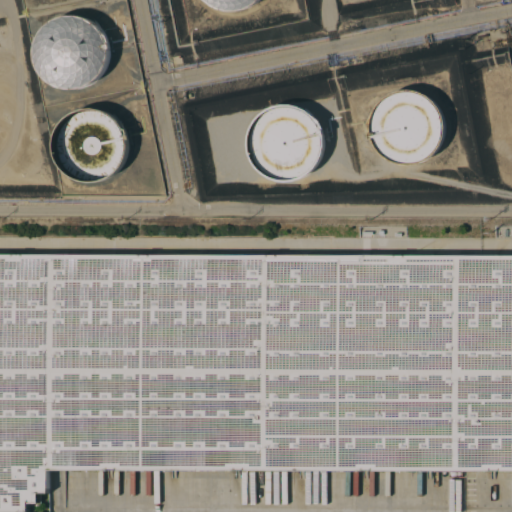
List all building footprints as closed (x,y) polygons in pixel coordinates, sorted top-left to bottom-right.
[(251,6),(245,8),(238,10),(232,10),(226,9),(220,7),(214,4),(209,1),(208,0),(258,0),(256,2),(251,6)] [(111,56),(109,63),(108,68),(104,74),(100,79),(95,83),(89,86),(83,88),(77,89),(69,89),(63,87),(57,85),(51,81),(47,77),(43,73),(40,66),(38,61),(37,54),(37,47),(39,41),(41,35),(44,29),(48,25),(53,21),(59,18),(65,15),(71,14),(79,15),(85,16),(91,19),(97,22),(101,26),(105,31),(110,36),(112,44),(113,49),(111,49),(111,56)] [(429,160),(423,163),(417,165),(411,165),(405,165),(399,164),(393,161),(388,157),(383,153),(380,148),(377,142),(375,136),(375,130),(375,124),(377,118),(379,112),(383,107),(387,102),(392,99),(398,96),(404,94),(410,94),(416,94),(422,96),(428,98),(433,102),(437,106),(441,111),(444,117),(445,123),(446,129),(446,135),(444,141),(442,147),(438,152),(434,157),(429,160)] [(326,145),(324,153),(321,161),(316,168),(311,173),(304,178),(296,181),(287,181),(279,180),(271,177),(263,173),(257,167),(253,160),(250,152),(249,144),(249,135),(252,127),(256,120),(261,113),(268,109),(276,105),(284,104),(292,104),(300,106),(308,110),(321,120),(326,129),(325,129),(326,134),(325,135),(326,145)] [(130,147),(128,157),(124,166),(118,173),(110,178),(101,181),(91,182),(81,180),(72,176),(65,170),(59,162),(56,153),(56,143),(58,133),(62,124),(68,117),(76,112),(85,108),(95,108),(104,109),(113,114),(120,120),(125,128),(129,128),(130,135),(131,134),(132,139),(129,140),(130,147)] [(511,471),(50,471),(49,495),(40,495),(40,505),(30,505),(30,511),(0,511),(0,255),(511,256),(511,471)]
